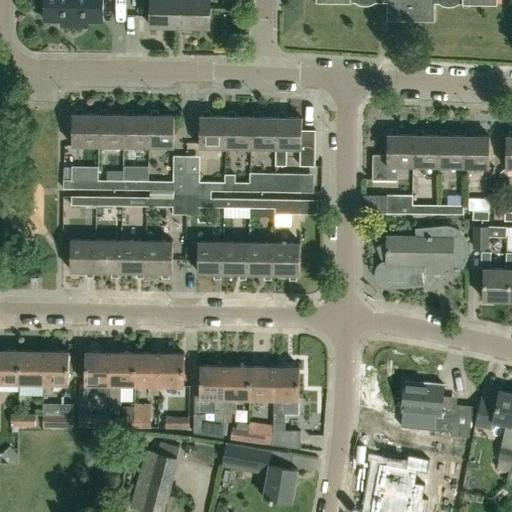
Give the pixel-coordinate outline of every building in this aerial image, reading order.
[(74,0),(31,0),(32,8),(44,8),(44,19),(61,20),(61,25),(73,25),(74,0)] [(74,0),(73,25),(88,26),(88,21),(103,21),(103,0),(74,0)] [(151,0),(151,27),(180,28),(180,0),(151,0)] [(180,0),(180,28),(210,28),(210,0),(180,0)] [(379,0),(387,0),(388,20),(436,21),(436,2),(439,2),(443,4),(446,5),(450,6),(453,5),(457,4),(460,2),(464,2),(464,4),(498,4),(498,0),(315,0),(316,2),(351,2),(351,1),(355,1),(358,3),(362,4),(365,5),(369,4),(372,3),(376,1),(379,1),(379,0)] [(98,145),(99,114),(73,114),(72,145),(98,145)] [(124,146),(124,115),(99,114),(98,145),(124,146)] [(149,146),(149,115),(124,115),(124,146),(149,146)] [(149,115),(149,146),(175,146),(175,115),(149,115)] [(225,147),(226,116),(200,116),(199,147),(225,147)] [(250,147),(251,116),(226,116),(225,147),(250,147)] [(276,148),(276,117),(251,116),(250,147),(276,148)] [(279,117),(276,117),(276,148),(277,148),(277,165),(288,165),(288,148),(300,148),(300,165),(315,165),(315,129),(302,129),(302,117),(279,117)] [(387,153),(373,153),(373,178),(399,179),(399,178),(413,178),(413,165),(413,134),(388,133),(387,153)] [(438,165),(439,134),(413,134),(413,165),(438,165)] [(464,166),(464,135),(439,134),(438,165),(464,166)] [(464,135),(464,166),(489,166),(490,135),(464,135)] [(99,188),(99,179),(99,168),(65,167),(64,188),(73,187),(99,188)] [(276,191),(277,173),(251,172),(251,182),(251,190),(276,191)] [(188,194),(188,173),(175,173),(174,180),(149,180),(148,183),(148,189),(151,189),(151,193),(174,194),(188,194)] [(215,190),(226,190),(226,181),(200,181),(200,174),(188,173),(188,194),(200,194),(211,194),(211,190),(215,190)] [(302,173),(277,173),(276,191),(302,191),(302,174),(302,173)] [(123,188),(123,180),(99,179),(99,188),(123,188)] [(148,189),(148,183),(149,180),(123,180),(123,188),(148,189)] [(251,190),(251,182),(226,181),(226,190),(251,190)] [(174,213),(187,213),(188,194),(174,194),(151,193),(151,197),(151,205),(174,205),(174,213)] [(200,194),(188,194),(187,213),(200,213),(200,206),(225,207),(225,198),(211,197),(211,194),(200,194)] [(412,212),(412,194),(388,194),(387,211),(412,212)] [(98,204),(98,196),(73,196),(73,204),(98,204)] [(123,205),(124,196),(98,196),(98,204),(123,205)] [(151,205),(151,197),(124,196),(123,205),(151,205)] [(251,207),(251,198),(225,198),(225,207),(226,206),(250,207),(251,207)] [(251,207),(250,207),(250,216),(276,216),(276,213),(319,213),(319,199),(276,198),(276,207),(251,207)] [(276,207),(276,198),(251,198),(251,207),(276,207)] [(511,219),(511,210),(505,210),(505,200),(500,200),(500,219),(500,220),(505,220),(511,219)] [(437,212),(437,204),(421,204),(421,212),(437,212)] [(446,213),(463,213),(463,204),(446,204),(446,213)] [(489,219),(490,210),(473,209),(473,211),(473,218),(489,219)] [(282,213),(282,229),(297,229),(297,213),(282,213)] [(490,236),(490,225),(473,224),(473,247),(489,248),(490,236)] [(507,236),(507,225),(490,225),(490,236),(507,236)] [(462,265),(465,259),(467,255),(467,250),(467,245),(466,241),(464,236),(462,233),(458,230),(454,227),(450,226),(446,226),(418,228),(418,235),(389,237),(390,244),(379,247),(387,273),(387,284),(406,282),(406,284),(425,282),(424,270),(426,270),(426,272),(454,271),(454,263),(462,265)] [(96,271),(96,240),(71,240),(70,271),(96,271)] [(121,271),(122,240),(96,240),(96,271),(121,271)] [(147,272),(147,241),(122,240),(121,271),(147,272)] [(147,241),(147,272),(172,272),(173,241),(147,241)] [(224,273),(224,242),(198,242),(198,272),(224,273)] [(249,273),(249,242),(224,242),(224,273),(249,273)] [(274,273),(274,243),(249,242),(249,273),(274,273)] [(274,243),(274,273),(300,274),(300,243),(274,243)] [(509,269),(506,269),(490,268),(490,252),(481,251),(480,268),(483,268),(483,299),(508,300),(509,269)] [(0,382),(20,383),(20,350),(0,350),(0,382)] [(44,384),(44,351),(20,350),(20,383),(44,384)] [(44,351),(44,384),(69,384),(69,351),(44,351)] [(111,395),(111,352),(85,352),(85,384),(99,384),(99,395),(111,395)] [(134,385),(135,352),(111,352),(111,395),(111,406),(122,406),(123,384),(134,385)] [(134,385),(150,385),(150,394),(160,394),(160,385),(160,353),(135,352),(134,385)] [(160,353),(160,385),(184,385),(184,353),(160,353)] [(225,422),(225,366),(200,366),(200,398),(216,398),(215,419),(207,417),(207,413),(195,413),(195,432),(224,436),(226,422),(225,422)] [(250,398),(250,366),(225,366),(225,422),(226,422),(232,422),(233,413),(237,413),(237,398),(250,398)] [(275,398),(275,367),(250,366),(250,398),(275,398)] [(275,367),(275,398),(273,434),(272,445),(301,449),(301,430),(285,430),(285,399),(299,399),(299,367),(275,367)] [(469,438),(471,413),(472,406),(456,404),(457,397),(442,395),(443,385),(405,381),(402,411),(435,414),(433,431),(452,432),(452,436),(469,438)] [(508,470),(511,452),(511,392),(499,390),(496,399),(492,421),(506,424),(498,458),(499,458),(496,468),(508,470)] [(492,421),(496,399),(482,396),(481,400),(476,420),(475,426),(490,429),(492,421)] [(44,426),(75,426),(75,403),(44,403),(44,415),(44,426)] [(110,426),(110,414),(93,414),(93,403),(80,403),(80,427),(110,427),(110,426)] [(135,428),(152,428),(152,403),(135,403),(135,414),(135,428)] [(20,426),(20,413),(12,412),(12,426),(20,426)] [(20,413),(20,426),(37,426),(37,413),(20,413)] [(111,415),(111,414),(110,414),(110,426),(118,426),(118,427),(135,428),(135,414),(118,414),(118,415),(111,415)] [(167,428),(190,428),(190,416),(167,415),(167,428)] [(249,428),(250,428),(251,423),(238,421),(238,426),(233,426),(231,438),(247,441),(249,428)] [(267,431),(250,428),(249,428),(247,441),(265,443),(267,431)] [(150,511),(162,511),(181,446),(160,441),(158,453),(148,450),(133,507),(150,511)] [(272,450),(259,448),(226,443),(224,454),(222,466),(268,474),(267,479),(262,480),(258,483),(258,488),(260,492),(264,495),(264,496),(292,501),(298,470),(269,465),(272,450)] [(422,498),(425,484),(415,483),(417,471),(427,473),(430,459),(408,455),(406,467),(379,462),(374,490),(422,498)] [(422,498),(374,490),(369,511),(419,511),(420,511),(425,511),(428,499),(422,498)]
